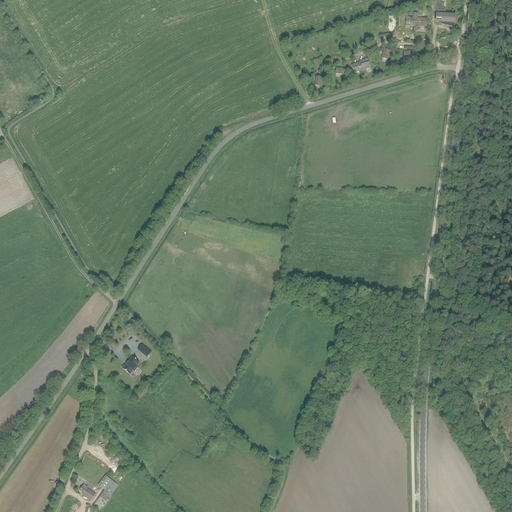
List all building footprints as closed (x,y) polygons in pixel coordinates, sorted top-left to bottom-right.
[(443,10),(440,0),(435,0),(432,1),(436,12),(437,12),(438,13),(438,15),(437,15),(436,21),(441,21),(441,20),(447,21),(447,25),(454,26),(455,16),(448,15),(443,15),(443,13),(445,12),(445,10),(443,10)] [(418,18),(418,13),(413,13),(413,18),(410,17),(410,18),(406,18),(406,26),(410,26),(414,27),(414,29),(414,31),(418,32),(418,29),(417,29),(418,27),(427,27),(427,19),(418,18)] [(315,52),(316,46),(304,45),(303,58),(312,58),(312,50),(315,50),(315,52)] [(354,73),(363,70),(370,68),(367,59),(360,61),(360,62),(352,65),(354,73)] [(319,70),(319,72),(317,66),(308,69),(313,84),(316,83),(315,81),(320,79),(317,71),(319,70)] [(143,344),(138,349),(148,357),(152,351),(143,344)] [(139,363),(132,357),(123,368),(130,374),(133,370),(134,371),(136,367),(139,363)] [(98,486),(104,490),(99,497),(100,497),(93,507),(99,511),(118,485),(106,476),(98,486)] [(82,495),(83,496),(91,501),(96,494),(87,488),(88,487),(84,484),(80,491),(83,493),(82,495)]
